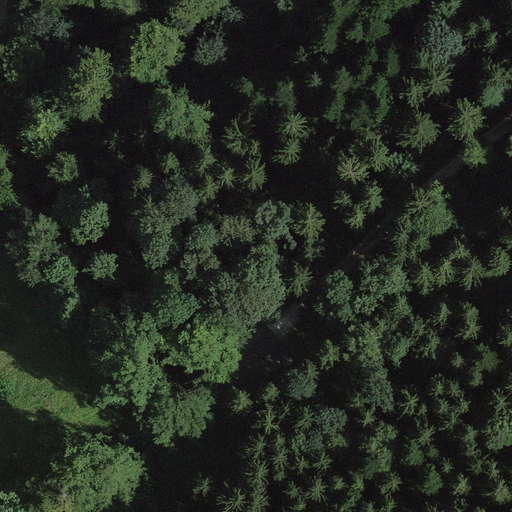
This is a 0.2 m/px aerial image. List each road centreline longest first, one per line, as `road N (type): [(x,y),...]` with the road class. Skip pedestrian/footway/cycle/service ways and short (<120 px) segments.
road 1 (track): [(511,280),(245,375),(82,511)]
road 2 (track): [(245,375),(305,299),(511,121)]
